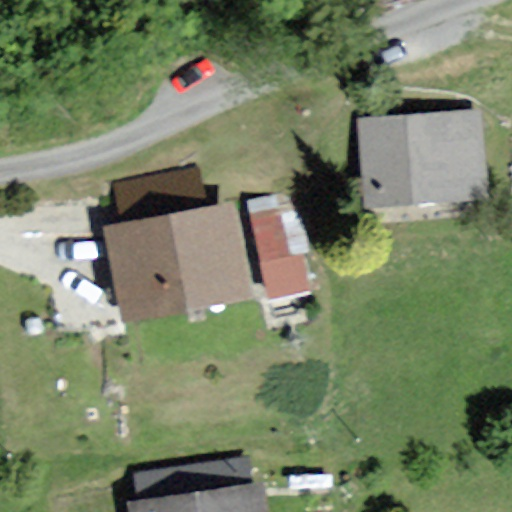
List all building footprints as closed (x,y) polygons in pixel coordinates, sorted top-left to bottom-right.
[(480,109),(360,116),(365,203),(485,195),(480,109)] [(117,172),(124,209),(211,193),(205,156),(117,172)] [(229,209),(112,231),(128,315),(245,293),(229,209)] [(268,286),(313,285),(312,237),(266,239),(268,286)] [(249,511),(247,497),(136,511),(249,511)]
